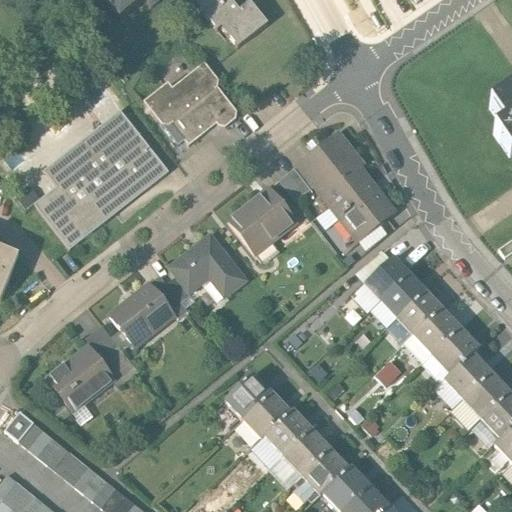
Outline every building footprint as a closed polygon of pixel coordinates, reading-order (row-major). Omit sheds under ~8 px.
[(86,0),(94,9),(103,1),(120,22),(146,1),(153,10),(160,4),(156,0),(86,0)] [(246,0),(207,0),(197,8),(216,33),(221,30),(236,50),(266,27),(246,1),(246,0)] [(218,84),(203,66),(171,91),(166,86),(142,105),(160,128),(168,129),(170,127),(188,150),(217,127),(219,130),(224,130),(235,122),(235,114),(217,91),(218,84)] [(511,96),(489,112),(502,131),(493,137),(509,160),(511,157),(511,96)] [(120,115),(44,175),(56,191),(34,208),(70,253),(116,217),(106,204),(113,198),(118,205),(139,188),(144,195),(168,176),(120,115)] [(339,136),(322,150),(314,141),(307,147),(314,156),(293,173),(307,190),(314,184),(361,242),(391,217),(367,187),(371,183),(360,170),(363,167),(339,136)] [(307,190),(293,173),(278,185),(295,206),(310,193),(307,190)] [(295,206),(278,185),(268,193),(294,227),(305,218),(295,206)] [(294,227),(268,193),(227,225),(254,259),(294,227)] [(208,240),(169,272),(176,280),(189,297),(201,287),(216,307),(244,284),(208,240)] [(0,301),(17,260),(0,253),(0,301)] [(391,261),(364,287),(380,305),(408,279),(391,261)] [(166,288),(159,279),(148,288),(174,319),(176,322),(187,314),(182,308),(166,288)] [(408,279),(380,305),(397,322),(424,296),(408,279)] [(189,297),(176,280),(166,288),(182,308),(192,300),(189,297)] [(148,288),(110,319),(135,350),(174,319),(148,288)] [(424,296),(397,322),(397,323),(386,334),(401,350),(413,339),(440,313),(424,296)] [(440,313),(413,339),(431,359),(459,333),(440,313)] [(140,378),(102,329),(83,344),(87,349),(88,348),(115,383),(121,391),(140,378)] [(459,333),(431,359),(450,379),(472,358),(478,353),(459,333)] [(87,349),(67,364),(68,366),(46,383),(72,416),(115,383),(88,348),(87,349)] [(490,378),(472,358),(450,379),(444,384),(462,404),(490,378)] [(390,363),(375,377),(386,388),(400,375),(390,363)] [(252,378),(224,404),(242,424),(270,397),(252,378)] [(509,398),(490,378),(462,404),(481,424),(509,398)] [(289,417),(270,397),(242,424),(261,443),(264,441),(289,417)] [(511,401),(509,398),(481,424),(499,443),(511,431),(511,401)] [(289,417),(264,441),(282,460),(310,434),(292,414),(289,417)] [(33,428),(19,416),(3,435),(18,447),(33,428)] [(33,428),(18,447),(27,454),(42,435),(33,428)] [(511,431),(499,443),(494,449),(511,468),(511,431)] [(310,434),(282,460),(301,480),(329,454),(310,434)] [(42,435),(27,454),(36,461),(51,442),(42,435)] [(51,442),(36,461),(45,469),(60,449),(51,442)] [(60,449),(45,469),(55,476),(70,457),(60,449)] [(301,480),(294,486),(298,491),(294,495),(304,506),(308,502),(312,506),(322,497),(347,473),(329,454),(301,480)] [(70,457),(55,476),(63,483),(78,463),(70,457)] [(270,469),(284,487),(295,479),(282,461),(270,469)] [(78,463),(63,483),(72,490),(87,470),(78,463)] [(87,470),(72,490),(81,497),(96,478),(87,470)] [(347,473),(322,497),(335,511),(345,511),(368,491),(349,471),(347,473)] [(8,478),(0,488),(0,502),(2,504),(17,485),(8,478)] [(96,478),(81,497),(91,504),(106,485),(96,478)] [(17,485),(2,504),(11,511),(27,492),(17,485)] [(106,485),(91,504),(100,511),(115,492),(106,485)] [(212,490),(193,508),(197,511),(209,511),(222,500),(212,490)] [(368,491),(345,511),(385,511),(386,511),(368,491)] [(27,492),(11,511),(12,511),(26,511),(36,500),(27,492)] [(115,492),(100,511),(114,511),(124,500),(115,492)] [(36,500),(26,511),(40,511),(45,506),(36,500)] [(124,500),(114,511),(129,511),(133,507),(124,500)]
